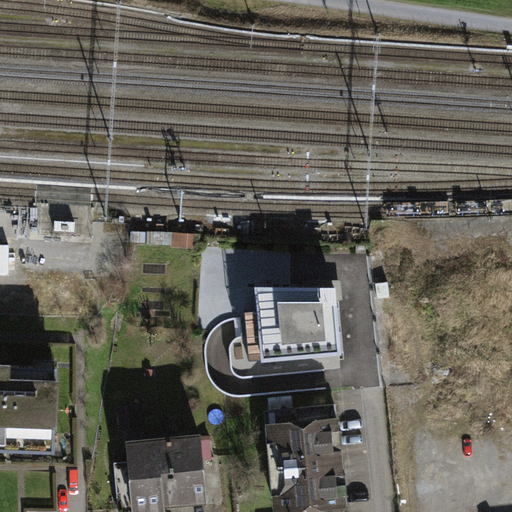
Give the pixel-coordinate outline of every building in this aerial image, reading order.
[(95,241),(94,270),(125,271),(125,241),(95,241)] [(325,306),(253,304),(256,372),(331,369),(325,306)] [(75,360),(0,356),(0,446),(71,450),(75,360)] [(339,511),(331,429),(262,436),(269,511),(339,511)] [(198,435),(125,442),(132,511),(205,504),(198,435)]
